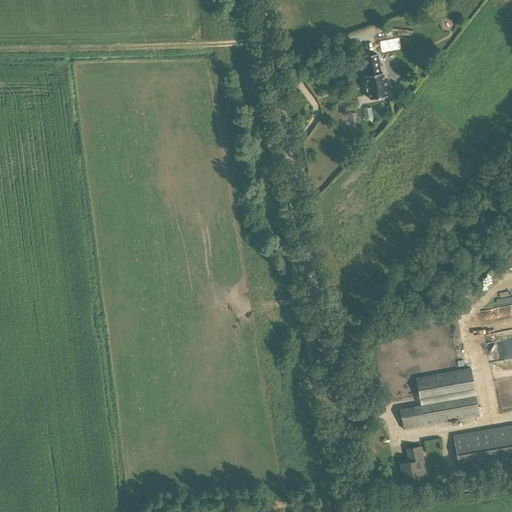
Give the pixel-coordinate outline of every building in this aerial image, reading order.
[(370,99),(387,96),(383,73),(381,73),(377,54),(364,57),(368,75),(366,76),(367,85),(366,85),(367,91),(369,91),(370,99)] [(350,121),(358,121),(357,112),(349,112),(350,121)] [(511,306),(511,305),(486,309),(489,332),(511,328),(511,306)] [(421,399),(475,390),(471,370),(417,379),(420,397),(421,399)] [(479,416),(475,396),(422,406),(400,410),(403,429),(479,416)] [(511,427),(454,437),(460,474),(511,465),(511,427)] [(419,470),(425,469),(421,447),(407,449),(409,462),(401,464),(404,482),(420,480),(419,470)]
